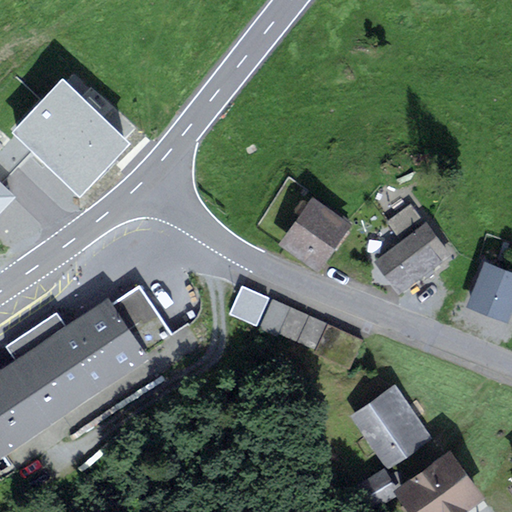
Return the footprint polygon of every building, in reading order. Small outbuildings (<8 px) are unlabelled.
[(15,135),(77,195),(124,147),(62,87),(15,135)] [(0,204),(9,195),(0,187),(0,204)] [(287,245),(325,273),(351,238),(313,211),(287,245)] [(430,227),(381,264),(405,295),(454,257),(430,227)] [(511,277),(486,268),(470,309),(509,324),(511,316),(511,277)] [(230,320),(256,332),(268,305),(242,294),(230,320)] [(0,371),(0,450),(6,458),(148,355),(105,296),(0,371)] [(289,314),(272,307),(260,334),(276,341),(289,314)] [(279,340),(297,348),(309,322),(291,314),(279,340)] [(300,349),(315,356),(326,330),(311,323),(300,349)] [(363,348),(329,333),(317,361),(350,375),(363,348)] [(369,466),(382,457),(391,470),(429,443),(395,395),(357,421),(370,441),(358,450),(369,466)] [(413,511),(464,511),(477,502),(449,464),(403,498),(413,511)] [(372,511),(375,511),(397,498),(384,479),(361,494),(372,511)]
